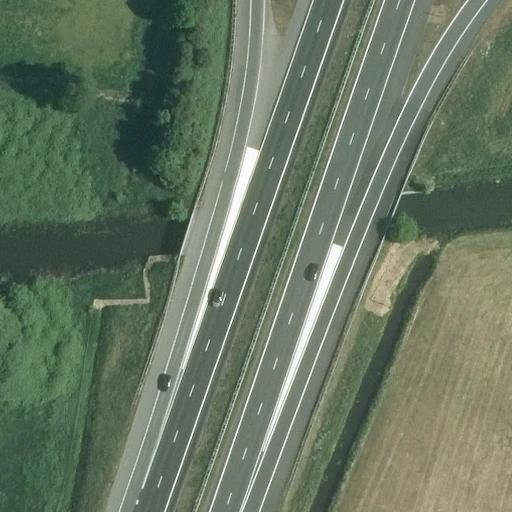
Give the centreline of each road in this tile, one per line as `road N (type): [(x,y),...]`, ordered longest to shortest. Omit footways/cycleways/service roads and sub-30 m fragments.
road 1 (motorway): [(226,506),(271,455),(377,185),(420,90),(476,0)]
road 2 (motorway): [(226,506),(399,0)]
road 3 (motorway): [(327,0),(153,494)]
road 4 (motorway): [(256,0),(252,65),(222,204),(150,440),(153,494)]
